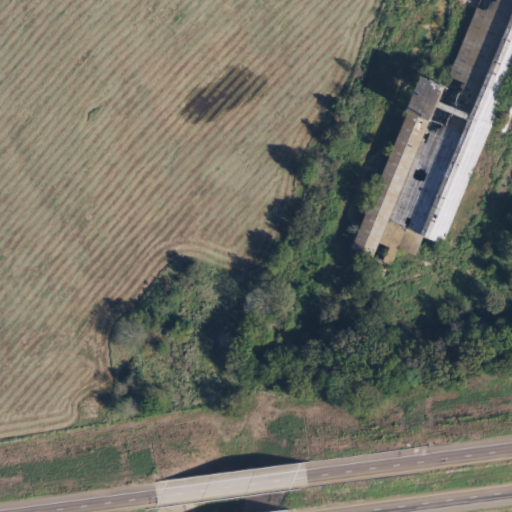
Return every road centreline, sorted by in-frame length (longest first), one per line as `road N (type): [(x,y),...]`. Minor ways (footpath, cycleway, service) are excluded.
road 1 (trunk): [(511,442),(0,507)]
road 2 (trunk): [(332,511),(511,488)]
